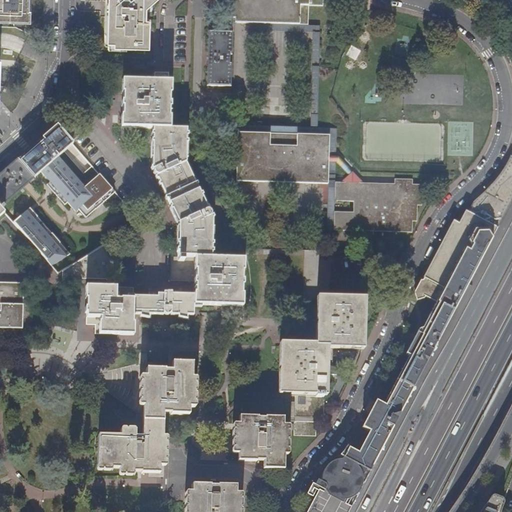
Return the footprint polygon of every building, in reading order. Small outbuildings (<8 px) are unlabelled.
[(0,0),(0,22),(30,24),(30,0),(0,0)] [(154,0),(108,0),(108,6),(107,42),(114,42),(114,46),(149,47),(150,19),(146,19),(146,8),(154,0)] [(249,22),(308,24),(308,5),(323,5),(322,0),(225,0),(225,18),(234,18),(234,22),(249,22)] [(326,229),(334,230),(334,210),(334,199),(334,180),(394,182),(394,178),(394,175),(335,173),(336,127),(317,127),(319,67),(320,24),(308,24),(249,22),(249,30),(312,32),(309,127),(230,124),(228,169),(236,169),(237,132),(329,134),(327,183),(326,229)] [(231,54),(232,31),(208,30),(207,85),(230,85),(231,63),(229,62),(230,54),(231,54)] [(185,163),(186,130),(170,129),(171,81),(168,81),(169,73),(154,72),(154,81),(122,81),(121,128),(151,129),(150,168),(176,224),(175,257),(171,256),(170,280),(194,281),(193,295),(171,295),(171,292),(163,292),(163,295),(148,294),(148,297),(133,296),(133,287),(86,287),(84,324),(94,325),(93,334),(133,335),(134,323),(132,323),(132,315),(193,316),(193,305),(243,306),(244,258),(211,258),(212,219),(185,163)] [(58,129),(56,126),(52,129),(18,160),(33,178),(40,172),(49,183),(46,186),(54,194),(57,191),(75,212),(82,206),(87,211),(92,207),(95,210),(103,202),(100,199),(112,189),(99,175),(84,188),(57,157),(64,152),(69,147),(72,144),(58,129)] [(235,180),(327,183),(329,134),(237,132),(236,169),(235,180)] [(511,152),(509,160),(505,167),(499,175),(489,188),(481,195),(473,202),(468,212),(466,210),(459,223),(455,220),(425,278),(420,287),(418,288),(415,293),(416,295),(421,298),(424,297),(425,296),(436,302),(422,328),(424,330),(410,356),(409,356),(383,404),(385,405),(371,432),(369,431),(359,451),(347,445),(344,450),(340,456),(343,457),(366,469),(366,470),(369,471),(396,419),(398,417),(476,268),(486,249),(488,246),(499,226),(511,201),(511,152)] [(33,178),(18,160),(10,167),(26,184),(33,178)] [(26,184),(10,167),(0,175),(0,207),(0,208),(24,186),(26,184)] [(334,210),(334,230),(412,232),(413,220),(417,220),(418,205),(421,205),(422,184),(412,183),(412,178),(394,178),(394,182),(334,180),(334,199),(353,200),(353,211),(334,210)] [(100,199),(103,202),(115,192),(112,189),(100,199)] [(29,208),(13,222),(51,266),(66,257),(56,246),(60,243),(51,233),(51,234),(48,236),(34,220),(37,217),(29,208)] [(51,234),(37,217),(34,220),(48,236),(51,234)] [(425,278),(455,220),(453,220),(423,277),(425,278)] [(65,249),(60,243),(56,246),(66,257),(70,254),(65,249)] [(105,244),(62,271),(62,278),(108,279),(108,270),(117,271),(118,255),(111,254),(105,244)] [(0,328),(22,329),(23,283),(0,282),(0,304),(0,311),(0,310),(0,328)] [(296,416),(325,417),(326,346),(362,346),(363,299),(319,299),(318,346),(282,345),(282,392),(296,393),(296,416)] [(406,354),(409,356),(410,356),(424,330),(422,328),(418,329),(406,354)] [(119,472),(134,473),(134,471),(141,471),(141,472),(160,472),(160,465),(164,465),(164,435),(162,435),(163,412),(170,412),(170,413),(189,413),(189,406),(192,406),(192,399),(193,393),(193,385),(193,376),(191,376),(191,362),(171,362),(171,369),(145,368),(145,376),(142,375),(141,405),(143,405),(142,436),(137,436),(135,436),(135,431),(120,431),(120,435),(98,435),(97,468),(119,468),(119,472)] [(366,429),(369,431),(371,432),(385,405),(383,404),(380,402),(366,429)] [(285,424),(285,417),(266,417),(259,417),(240,416),(240,423),(237,423),(236,453),(240,453),(240,460),(257,460),(258,459),(265,460),(265,467),(286,468),(286,453),(288,453),(288,424),(285,424)] [(344,511),(348,506),(347,505),(348,503),(351,498),(352,498),(362,478),(362,477),(366,469),(343,457),(341,459),(337,460),(330,463),(325,467),(323,471),(321,476),(321,482),(317,480),(314,486),(320,489),(322,485),(323,489),(321,492),(318,490),(306,511),(344,511)] [(362,484),(362,478),(352,498),(354,497),(357,494),(362,484)] [(236,492),(236,485),(218,485),(211,485),(211,484),(192,484),(192,492),(188,492),(188,503),(187,511),(239,511),(239,508),(240,492),(236,492)]
